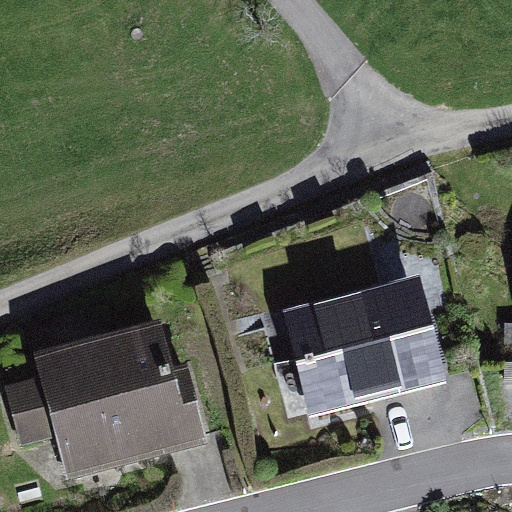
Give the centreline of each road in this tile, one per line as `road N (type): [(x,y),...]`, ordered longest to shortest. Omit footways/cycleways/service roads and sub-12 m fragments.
road 1 (unclassified): [(0,306),(391,151),(511,125)]
road 2 (residential): [(511,460),(309,511)]
